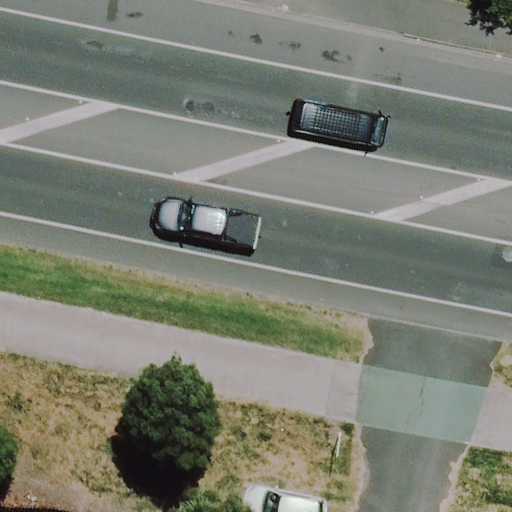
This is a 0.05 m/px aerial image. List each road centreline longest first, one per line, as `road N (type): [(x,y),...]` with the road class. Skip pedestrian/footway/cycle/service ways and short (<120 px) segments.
road 1 (trunk): [(451,199),(0,109)]
road 2 (residential): [(451,199),(392,511)]
